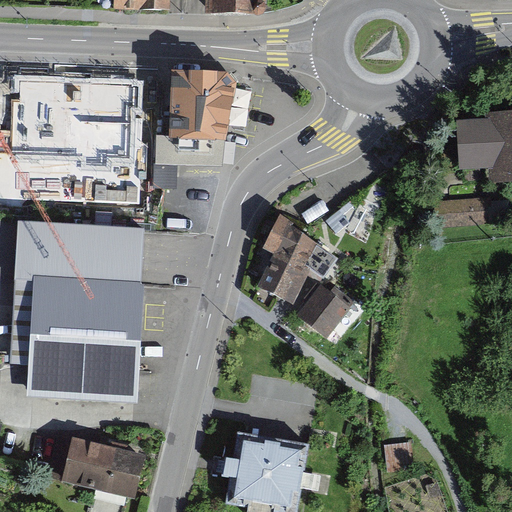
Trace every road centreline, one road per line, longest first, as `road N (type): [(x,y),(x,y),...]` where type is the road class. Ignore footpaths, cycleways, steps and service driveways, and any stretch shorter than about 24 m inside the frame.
road 1 (residential): [(368,92),(333,140),(266,174),(243,199),(162,511)]
road 2 (tertiary): [(0,39),(332,45)]
